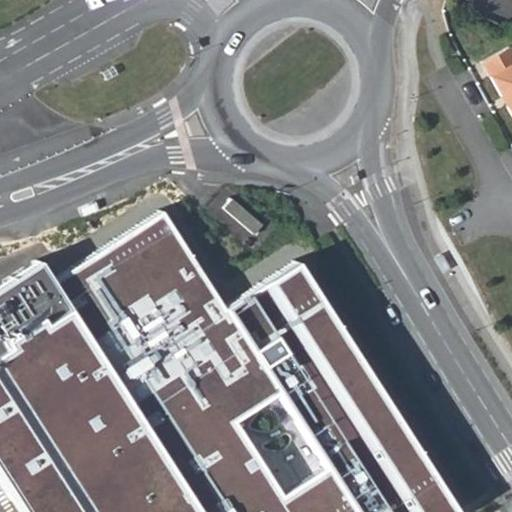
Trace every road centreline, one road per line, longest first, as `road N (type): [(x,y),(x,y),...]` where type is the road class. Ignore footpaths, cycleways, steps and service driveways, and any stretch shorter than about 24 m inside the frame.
road 1 (unknown): [(37,198),(89,321),(35,368)]
road 2 (tertiary): [(511,447),(415,293)]
road 3 (tertiary): [(294,166),(347,210),(415,293)]
road 4 (tertiary): [(415,293),(365,129)]
road 5 (tertiary): [(102,162),(194,152),(255,156)]
road 6 (tertiary): [(212,70),(153,131),(102,162)]
road 7 (residential): [(511,189),(441,69)]
